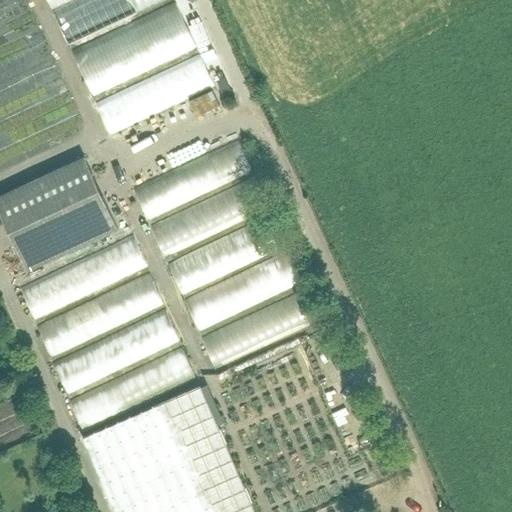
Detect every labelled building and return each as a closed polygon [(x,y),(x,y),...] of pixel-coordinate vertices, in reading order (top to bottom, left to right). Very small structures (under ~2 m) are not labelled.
[(48,0),(76,60),(178,14),(172,0),(48,0)] [(209,80),(195,49),(178,14),(76,60),(107,127),(209,80)] [(272,212),(257,179),(242,143),(137,189),(219,371),(319,323),(289,253),(282,256),(264,216),(272,212)] [(118,229),(85,157),(0,196),(0,212),(27,271),(118,229)] [(135,237),(21,288),(83,427),(197,377),(135,237)] [(256,511),(200,385),(83,436),(116,511),(256,511)]
